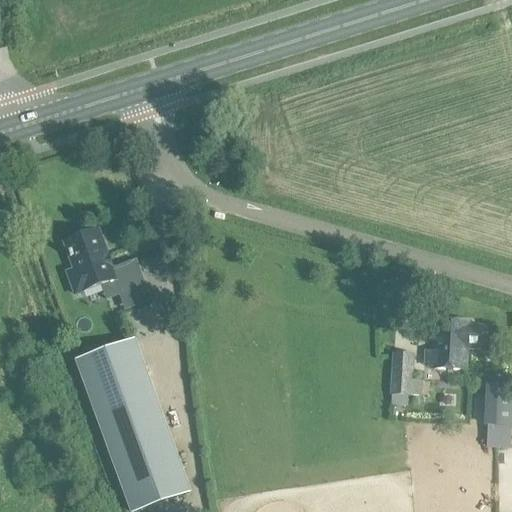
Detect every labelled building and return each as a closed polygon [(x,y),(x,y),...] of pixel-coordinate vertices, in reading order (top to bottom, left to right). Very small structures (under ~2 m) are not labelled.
[(113,271),(99,232),(65,244),(70,256),(69,257),(70,260),(71,260),(76,272),(69,275),(77,296),(104,286),(103,282),(114,278),(121,296),(146,287),(137,262),(113,271)] [(112,321),(97,331),(101,338),(117,329),(112,321)] [(432,370),(467,372),(468,350),(483,351),(484,328),(470,327),(470,324),(436,322),(434,353),(428,352),(427,368),(432,368),(432,370)] [(140,511),(190,494),(135,343),(78,363),(132,511),(140,511)] [(394,355),(391,397),(423,399),(425,384),(413,383),(415,356),(394,355)] [(511,430),(511,394),(511,388),(486,386),(485,429),(511,430)]
